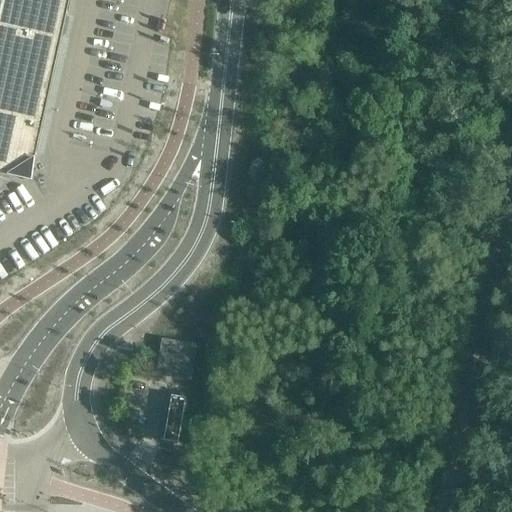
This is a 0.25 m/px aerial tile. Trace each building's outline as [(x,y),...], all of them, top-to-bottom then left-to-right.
[(0,0),(0,30),(60,44),(60,43),(59,43),(64,16),(66,17),(66,15),(65,15),(68,0),(0,0)] [(0,30),(0,89),(48,100),(48,99),(46,99),(52,73),(54,73),(54,71),(53,71),(58,45),(60,45),(60,44),(0,30)] [(0,89),(0,148),(35,156),(35,155),(34,155),(40,129),(41,129),(42,127),(40,127),(46,101),(47,101),(48,100),(0,89)] [(0,148),(0,180),(1,180),(0,178),(34,157),(35,157),(35,156),(0,148)] [(162,341),(156,375),(189,381),(195,347),(162,341)] [(184,404),(170,402),(162,446),(176,448),(184,404)]
